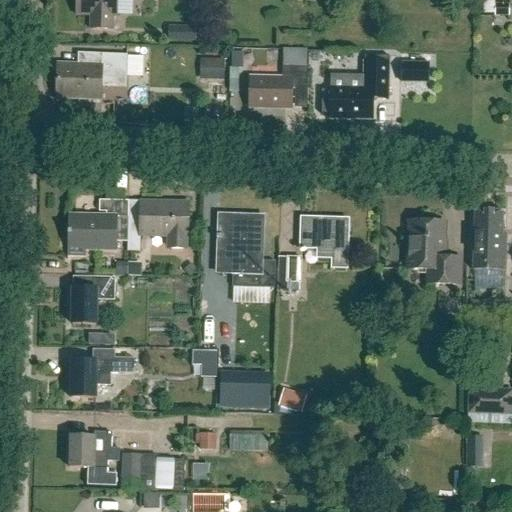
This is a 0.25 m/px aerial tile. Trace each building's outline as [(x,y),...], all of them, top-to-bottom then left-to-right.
[(76,0),(76,16),(77,16),(77,13),(90,13),(90,30),(111,31),(111,14),(115,14),(115,17),(116,17),(116,0),(76,0)] [(495,5),(494,17),(509,17),(509,5),(495,5)] [(194,42),(195,28),(171,27),(170,41),(194,42)] [(282,49),(282,67),(306,68),(307,50),(282,49)] [(125,88),(126,56),(100,55),(100,66),(57,65),(56,99),(100,100),(101,87),(125,88)] [(321,91),(320,115),(330,115),(330,116),(371,117),(372,99),(388,100),(388,64),(388,57),(364,57),(364,63),(363,78),(363,92),(331,91),(321,91)] [(204,60),(204,80),(224,80),(224,60),(204,60)] [(417,73),(429,73),(429,64),(401,64),(401,82),(417,83),(417,73)] [(308,68),(306,68),(282,67),(281,81),(250,81),(249,106),(291,107),(291,89),(307,89),(308,68)] [(231,69),(231,94),(240,94),(241,69),(231,69)] [(128,226),(128,202),(100,202),(99,216),(68,216),(67,256),(85,256),(85,250),(117,251),(117,241),(127,241),(128,226)] [(187,237),(188,203),(140,202),(140,226),(128,226),(127,241),(128,241),(127,251),(140,252),(140,236),(166,237),(166,247),(168,249),(184,249),(186,247),(186,237),(187,237)] [(505,272),(506,235),(502,235),(502,213),(474,212),(472,272),(505,272)] [(271,288),(272,264),(261,264),(262,219),(218,217),(216,274),(233,275),(233,286),(271,288)] [(346,270),(347,251),(347,221),(300,220),(299,250),(317,250),(317,259),(332,260),(331,269),(346,270)] [(442,224),(439,220),(429,220),(426,223),(409,223),(407,271),(428,271),(427,285),(460,286),(460,260),(443,259),(444,224),(442,224)] [(301,259),(286,258),(281,258),(280,290),(290,290),(290,284),(300,285),(301,259)] [(110,275),(136,275),(136,262),(110,262),(110,275)] [(113,301),(114,280),(93,280),(93,290),(72,290),(71,326),(95,326),(96,301),(113,301)] [(102,347),(103,336),(90,336),(90,346),(102,347)] [(133,375),(133,359),(114,359),(114,352),(92,351),(92,363),(70,362),(69,400),(95,400),(95,386),(110,387),(110,374),(133,375)] [(188,351),(188,365),(195,365),(195,375),(213,375),(213,351),(188,351)] [(269,409),(269,400),(253,399),(254,376),(222,375),(221,407),(269,409)] [(511,416),(511,390),(467,389),(467,416),(511,416)] [(284,390),(278,406),(301,414),(306,397),(284,390)] [(111,450),(111,434),(94,434),(94,439),(69,438),(69,470),(107,470),(107,456),(117,456),(117,450),(111,450)] [(196,435),(196,444),(215,445),(215,435),(196,435)] [(462,467),(479,467),(478,437),(461,437),(462,467)] [(141,456),(122,456),(120,491),(146,492),(147,477),(140,477),(141,456)] [(362,496),(404,496),(404,466),(362,466),(362,496)] [(186,511),(197,511),(219,511),(218,494),(186,495),(186,511)]
